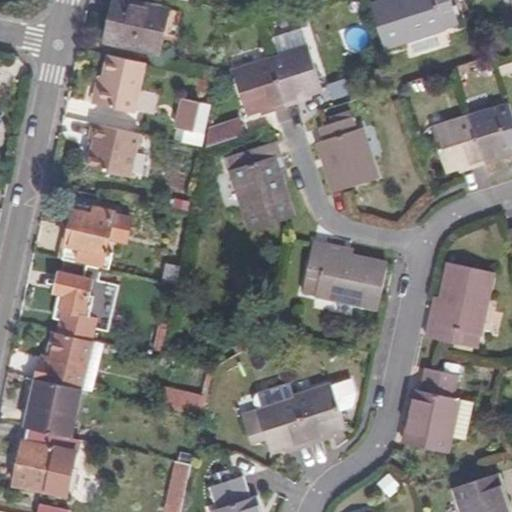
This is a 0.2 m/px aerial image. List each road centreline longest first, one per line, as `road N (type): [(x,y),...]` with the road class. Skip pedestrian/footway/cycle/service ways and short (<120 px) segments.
road 1 (residential): [(294,511),(295,503),(358,463),(388,408),(416,245)]
road 2 (residential): [(0,294),(54,43)]
road 3 (residential): [(416,245),(318,218),(285,128)]
